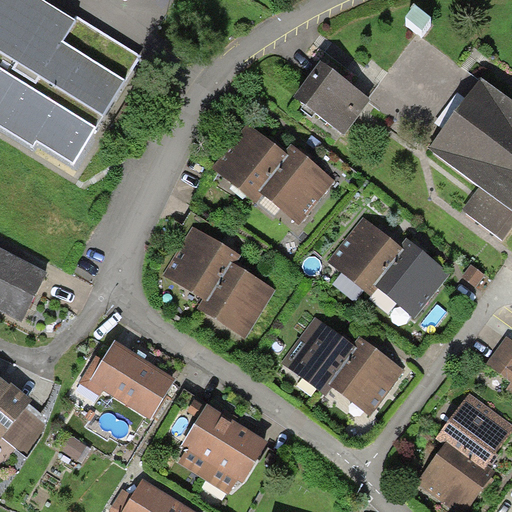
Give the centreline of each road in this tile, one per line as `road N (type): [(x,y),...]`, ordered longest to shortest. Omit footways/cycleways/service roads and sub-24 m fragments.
road 1 (residential): [(333,0),(207,88),(146,175),(124,228),(114,289)]
road 2 (residential): [(114,289),(132,318),(356,473)]
road 3 (residential): [(511,283),(507,278),(356,473)]
road 4 (residential): [(114,289),(49,351),(0,344)]
